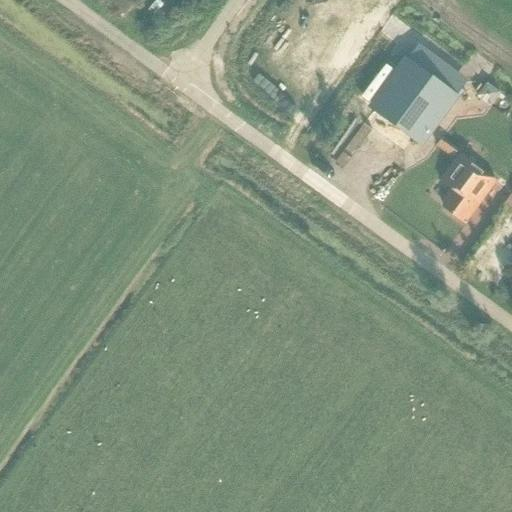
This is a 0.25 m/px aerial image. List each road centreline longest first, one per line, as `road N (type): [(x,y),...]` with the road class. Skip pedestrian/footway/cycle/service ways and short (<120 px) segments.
road 1 (unclassified): [(511,328),(187,88)]
road 2 (unclassified): [(187,88),(63,0)]
